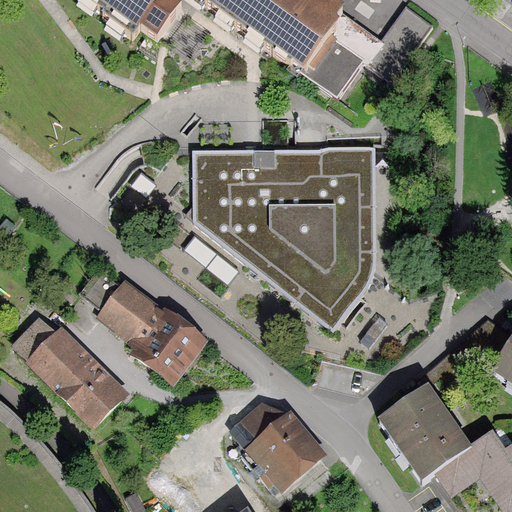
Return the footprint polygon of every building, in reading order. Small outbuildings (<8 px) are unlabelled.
[(82,0),(99,12),(96,15),(132,40),(139,30),(153,41),(178,5),(171,0),(202,0),(301,73),(338,20),(334,17),(341,7),(331,0),(82,0)] [(338,20),(301,73),(336,98),(362,61),(394,84),(436,25),(406,4),(381,40),(343,13),(338,20)] [(200,63),(214,36),(187,22),(173,49),(200,63)] [(190,155),(193,225),(331,330),(380,274),(378,153),(190,155)] [(121,285),(93,317),(136,348),(164,316),(121,285)] [(164,316),(136,348),(130,356),(175,388),(211,339),(171,309),(164,316)] [(63,336),(29,369),(97,433),(130,400),(63,336)] [(511,347),(492,378),(511,390),(511,347)] [(427,386),(378,420),(422,484),(436,475),(472,451),(427,386)] [(263,404),(232,433),(281,495),(329,454),(292,408),(286,413),(263,404)] [(480,477),(503,511),(511,511),(511,442),(505,447),(496,434),(472,451),(436,475),(450,497),(480,477)]
